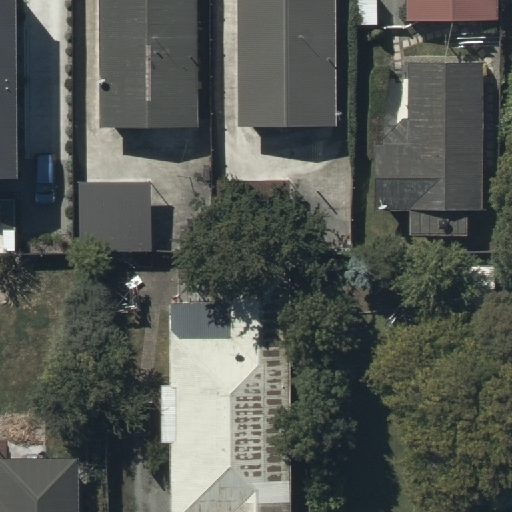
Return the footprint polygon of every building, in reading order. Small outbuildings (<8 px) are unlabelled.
[(17,0),(0,0),(0,180),(20,180),(17,0)] [(194,0),(97,0),(99,132),(195,131),(194,0)] [(335,0),(238,0),(240,131),(337,130),(335,0)] [(500,0),(404,0),(406,25),(502,22),(500,0)] [(479,69),(409,70),(411,146),(375,146),(376,218),(482,216),(479,69)] [(150,257),(149,183),(76,185),(77,259),(150,257)] [(207,256),(290,257),(290,187),(208,186),(207,256)] [(296,511),(295,272),(224,273),(224,309),(173,310),(173,511),(296,511)] [(2,511),(74,511),(74,466),(3,466),(2,511)]
